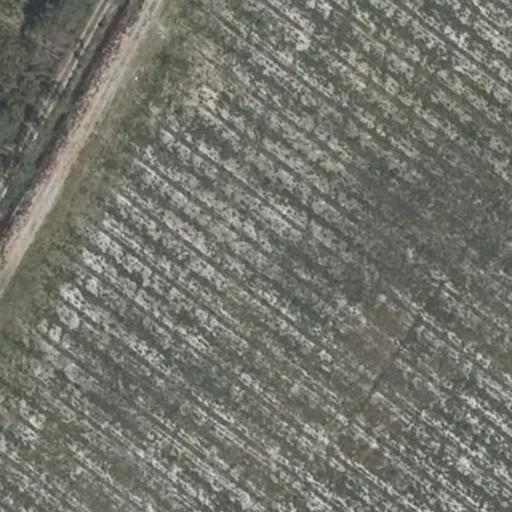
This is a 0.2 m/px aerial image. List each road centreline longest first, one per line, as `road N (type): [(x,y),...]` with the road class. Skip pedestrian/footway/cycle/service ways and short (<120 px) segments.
road 1 (track): [(0,325),(176,0)]
road 2 (track): [(0,200),(110,0)]
